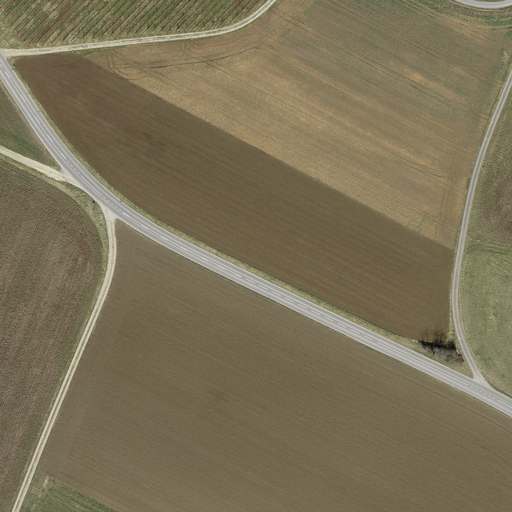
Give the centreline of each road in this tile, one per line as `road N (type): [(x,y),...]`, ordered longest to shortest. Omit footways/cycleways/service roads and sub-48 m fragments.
road 1 (tertiary): [(0,63),(62,154),(123,212),(511,407)]
road 2 (track): [(511,80),(466,207),(455,294),(456,328),(491,395)]
road 3 (track): [(109,200),(108,281),(16,511)]
road 4 (track): [(272,0),(234,27),(205,33),(0,54)]
